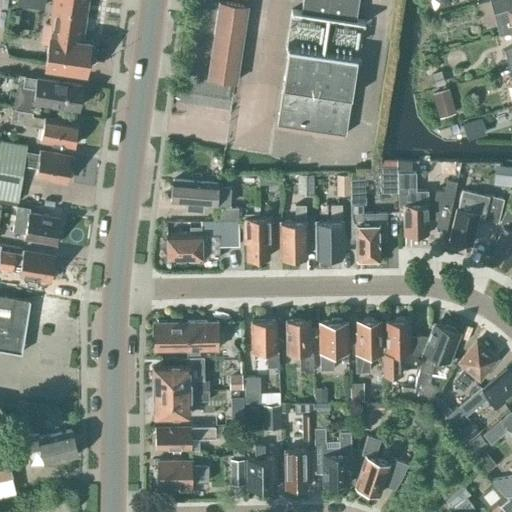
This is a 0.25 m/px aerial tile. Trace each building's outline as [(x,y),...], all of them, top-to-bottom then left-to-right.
[(45,14),(46,0),(21,0),(20,11),(45,14)] [(81,41),(86,0),(54,0),(51,24),(45,23),(42,42),(48,42),(44,64),(86,70),(90,43),(81,41)] [(291,9),(286,48),(288,48),(277,123),(345,133),(357,58),(359,59),(365,20),(356,19),(358,0),(302,0),(300,11),(291,9)] [(511,0),(490,0),(500,34),(511,30),(511,0)] [(236,81),(248,5),(218,1),(207,76),(236,81)] [(33,99),(79,107),(80,100),(81,100),(83,91),(81,90),(82,84),(23,74),(21,85),(36,87),(33,99)] [(456,113),(449,88),(432,93),(439,118),(456,113)] [(43,126),(41,139),(74,145),(78,123),(31,114),(31,111),(11,107),(8,120),(43,126)] [(70,155),(40,150),(39,154),(25,152),(27,145),(0,140),(0,196),(18,200),(24,164),(36,167),(35,175),(66,181),(67,177),(69,175),(70,169),(69,166),(70,155)] [(511,166),(496,165),(494,184),(511,185),(511,166)] [(397,171),(381,171),(381,195),(397,195),(397,171)] [(399,217),(403,217),(404,233),(414,233),(415,236),(424,236),(425,233),(428,233),(427,203),(428,203),(428,189),(416,189),(416,171),(398,171),(398,203),(399,203),(399,217)] [(298,174),(298,194),(313,194),(313,174),(298,174)] [(335,194),(346,194),(346,174),(335,174),(335,194)] [(435,187),(435,217),(438,217),(436,225),(445,227),(456,178),(446,176),(443,187),(435,187)] [(172,178),(170,201),(187,202),(187,205),(202,206),(202,202),(216,203),(217,182),(203,181),(172,178)] [(229,204),(230,183),(218,183),(217,203),(229,204)] [(463,241),(471,243),(478,217),(498,222),(504,199),(489,195),(462,189),(458,207),(456,207),(449,238),(452,239),(454,242),(460,243),(463,241)] [(0,200),(0,210),(0,209),(9,210),(10,202),(0,200)] [(331,256),(342,255),(341,203),(330,203),(331,219),(316,220),(317,256),(320,256),(322,258),(329,258),(331,256)] [(295,256),(306,256),(306,204),(295,204),(295,220),(280,220),(281,256),(284,256),(287,258),(293,258),(295,256)] [(351,222),(351,224),(356,224),(356,233),(356,240),(356,244),(356,257),(372,257),(380,257),(380,238),(387,238),(386,224),(386,212),(363,213),(363,212),(363,204),(351,204),(351,212),(351,222)] [(29,207),(17,205),(12,229),(24,232),(23,236),(56,242),(56,240),(59,238),(60,230),(58,228),(60,217),(29,211),(29,207)] [(238,206),(215,207),(216,221),(238,220),(238,206)] [(487,252),(510,263),(511,259),(511,228),(511,226),(511,209),(507,207),(499,223),(502,224),(487,252)] [(264,257),(268,257),(268,240),(271,240),(270,216),(258,216),(258,212),(244,212),(244,216),(244,241),(247,241),(247,257),(251,257),(255,259),(260,259),(264,257)] [(201,232),(166,232),(167,243),(164,244),(164,253),(167,255),(167,258),(189,257),(189,260),(198,260),(198,257),(202,257),(219,257),(219,244),(239,244),(238,220),(216,221),(201,221),(201,232)] [(53,265),(54,254),(21,249),(21,253),(0,249),(0,266),(18,270),(17,273),(50,279),(51,275),(53,274),(54,268),(53,265)] [(0,348),(21,352),(30,299),(0,294),(0,348)] [(379,352),(379,319),(374,319),(372,317),(365,317),(363,319),(358,319),(359,330),(357,330),(357,351),(356,351),(356,370),(369,370),(368,352),(379,352)] [(409,336),(408,319),(405,319),(403,317),(397,317),(395,319),(386,319),(386,351),(385,351),(385,374),(398,374),(397,351),(411,351),(411,336),(409,336)] [(286,319),(287,352),(300,351),(300,368),(304,368),(304,370),(314,370),(313,350),(311,351),(310,318),(286,319)] [(342,320),(341,318),(332,318),(330,320),(321,320),(321,328),(319,328),(320,368),(333,368),(333,351),(345,350),(345,320),(342,320)] [(276,349),(276,319),(251,319),(252,350),(267,350),(267,366),(278,366),(278,349),(276,349)] [(218,348),(218,320),(158,321),(153,325),(153,349),(187,348),(200,348),(218,348)] [(415,387),(413,397),(421,399),(422,399),(429,404),(439,389),(429,382),(431,372),(432,367),(435,355),(447,360),(458,331),(456,330),(455,327),(446,324),(444,325),(436,322),(433,330),(431,329),(423,350),(415,387)] [(464,366),(453,380),(463,388),(474,374),(479,378),(497,357),(476,339),(458,361),(464,366)] [(203,357),(186,357),(186,365),(188,365),(203,365),(203,357)] [(152,377),(154,379),(154,391),(209,390),(208,379),(188,379),(188,365),(186,365),(154,365),(154,369),(152,371),(152,377)] [(470,394),(472,397),(464,403),(471,411),(489,396),(497,406),(511,393),(511,374),(506,367),(482,387),(481,386),(470,394)] [(242,374),(212,375),(213,391),(230,390),(243,389),(242,374)] [(259,376),(243,377),(243,389),(243,402),(260,402),(259,376)] [(401,384),(399,394),(413,397),(415,387),(401,384)] [(243,402),(243,389),(230,390),(231,419),(244,419),(243,402)] [(154,391),(155,401),(152,403),(152,409),(155,411),(155,415),(189,415),(188,400),(209,399),(209,390),(154,391)] [(440,398),(429,408),(439,420),(450,411),(440,398)] [(300,438),(312,438),(311,400),(291,401),(292,414),(299,413),(300,438)] [(0,422),(9,416),(0,404),(0,422)] [(263,405),(264,427),(280,426),(279,404),(263,405)] [(511,412),(511,410),(483,433),(490,442),(508,428),(511,432),(511,412)] [(153,440),(155,443),(155,446),(171,446),(171,448),(191,447),(191,436),(215,436),(215,424),(171,425),(171,426),(155,427),(155,430),(153,432),(153,440)] [(226,435),(226,424),(216,424),(216,435),(226,435)] [(463,444),(477,433),(470,424),(456,436),(463,444)] [(314,445),(324,444),(324,440),(324,426),(314,427),(314,445)] [(39,437),(38,432),(21,437),(25,452),(40,448),(44,462),(77,454),(71,428),(39,437)] [(324,484),(327,484),(329,486),(335,486),(337,484),(348,484),(348,469),(350,469),(349,431),(340,431),(340,440),(324,440),(324,444),(324,484)] [(389,462),(374,457),(381,439),(368,434),(361,453),(365,454),(355,485),(365,489),(367,492),(373,494),(376,492),(379,493),(382,484),(395,487),(405,471),(409,463),(391,457),(389,462)] [(473,457),(488,444),(479,434),(464,447),(473,457)] [(0,449),(0,478),(13,476),(6,448),(0,449)] [(285,487),(307,486),(306,448),(284,448),(285,487)] [(247,487),(276,487),(276,457),(264,457),(264,449),(256,449),(257,457),(246,457),(247,487)] [(157,458),(157,484),(178,483),(178,488),(192,488),(192,481),(208,481),(208,464),(192,464),(192,458),(157,458)] [(231,483),(243,482),(243,458),(231,458),(231,483)] [(507,496),(509,498),(500,505),(505,511),(511,511),(511,475),(491,479),(505,496),(507,496)] [(461,511),(462,511),(472,503),(466,495),(449,509),(449,508),(444,511),(461,511)]
